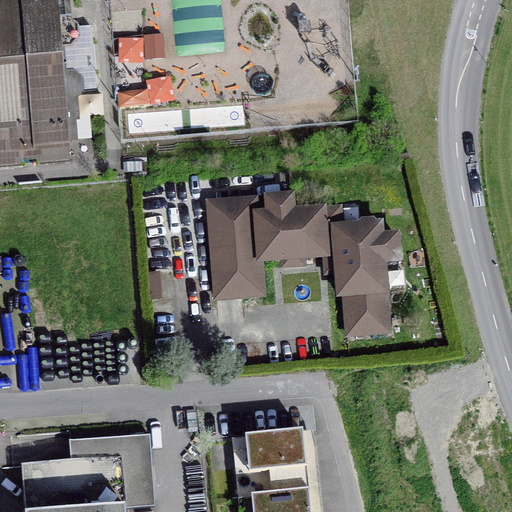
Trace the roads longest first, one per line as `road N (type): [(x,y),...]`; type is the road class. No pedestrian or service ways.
road 1 (tertiary): [(511,368),(481,281),(461,178),(459,123),(480,0)]
road 2 (residential): [(0,405),(215,387)]
